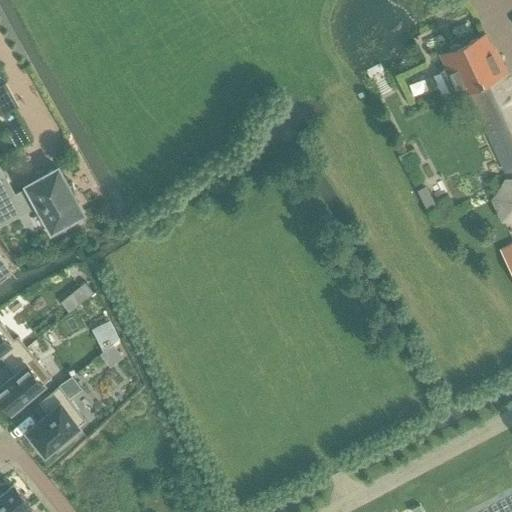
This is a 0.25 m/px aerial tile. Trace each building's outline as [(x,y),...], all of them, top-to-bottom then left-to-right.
[(511,84),(499,56),(495,58),(484,34),(460,46),(455,44),(449,47),(447,52),(442,54),(449,67),(441,71),(451,93),(459,90),(460,92),(470,87),(485,119),(482,121),(505,171),(511,167),(511,84)] [(0,112),(1,115),(19,106),(16,101),(5,82),(4,83),(0,85),(0,112)] [(35,201),(37,206),(51,230),(82,212),(73,195),(76,193),(72,182),(67,184),(57,167),(26,184),(28,188),(15,194),(0,166),(0,212),(19,202),(22,208),(35,201)] [(511,248),(503,253),(511,270),(511,248)] [(0,280),(12,272),(0,255),(0,280)] [(0,355),(6,363),(26,347),(17,335),(13,338),(0,322),(0,355)] [(6,380),(0,384),(0,397),(10,410),(24,399),(26,402),(38,393),(35,390),(51,377),(26,347),(6,363),(14,373),(6,380)] [(29,434),(27,436),(39,452),(42,449),(45,453),(55,444),(58,447),(69,437),(67,434),(85,419),(69,399),(82,388),(72,376),(58,386),(38,403),(47,414),(27,430),(29,434)] [(0,511),(17,511),(29,503),(13,484),(0,494),(0,511)] [(29,503),(17,511),(33,511),(28,505),(30,504),(29,503)]
